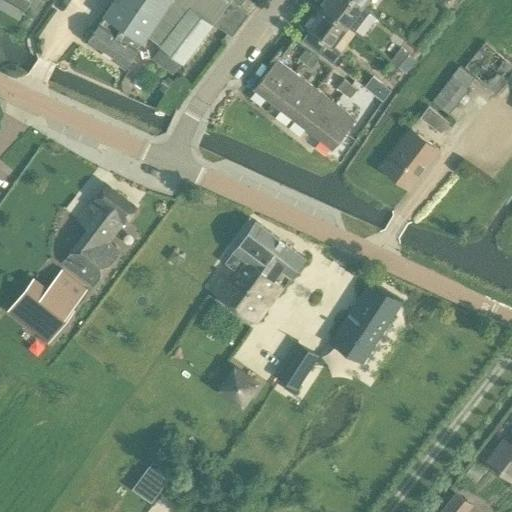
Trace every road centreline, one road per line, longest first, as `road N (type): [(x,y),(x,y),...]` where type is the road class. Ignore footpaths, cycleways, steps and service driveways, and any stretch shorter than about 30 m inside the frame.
road 1 (tertiary): [(511,317),(168,160)]
road 2 (residential): [(168,160),(192,113),(278,0)]
road 3 (tertiary): [(168,160),(0,83)]
